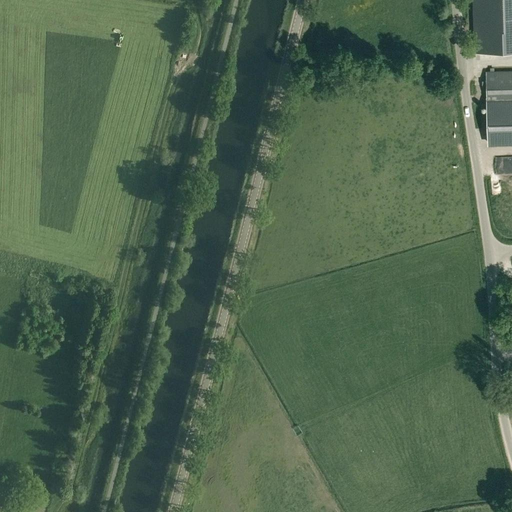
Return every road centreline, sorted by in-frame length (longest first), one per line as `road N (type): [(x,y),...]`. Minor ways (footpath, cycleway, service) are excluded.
road 1 (tertiary): [(173,511),(302,0)]
road 2 (unclassified): [(490,257),(456,0)]
road 3 (unclassified): [(511,449),(492,339),(490,257)]
